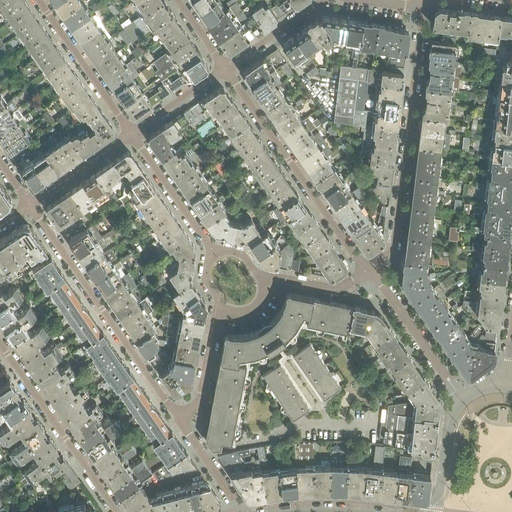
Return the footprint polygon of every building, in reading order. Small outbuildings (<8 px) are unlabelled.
[(28,7),(23,0),(0,0),(0,6),(1,8),(0,8),(0,11),(2,10),(10,20),(28,7)] [(81,1),(80,0),(52,0),(62,14),(81,1)] [(160,0),(135,0),(143,11),(160,0)] [(150,28),(153,26),(171,13),(162,0),(160,0),(143,11),(144,12),(141,15),(150,28)] [(224,11),(223,10),(216,0),(191,0),(207,22),(224,11)] [(98,26),(90,13),(81,1),(62,14),(80,39),(98,26)] [(213,31),(243,10),(236,1),(235,1),(228,6),(223,10),(224,11),(207,22),(213,31)] [(277,18),(271,8),(268,4),(264,6),(261,3),(252,9),(264,27),(277,18)] [(283,14),(278,7),(276,4),(271,8),(277,18),(283,14)] [(46,32),(28,7),(10,20),(27,45),(46,32)] [(467,32),(469,12),(440,9),(434,13),(433,27),(467,32)] [(219,39),(240,25),(249,19),(243,10),(213,31),(219,39)] [(497,32),(499,16),(483,14),(469,12),(467,32),(469,35),(494,38),(497,36),(497,32)] [(188,37),(180,25),(171,13),(153,26),(170,49),(188,37)] [(342,43),(346,19),(323,16),(322,16),(320,17),(306,27),(319,46),(323,43),(324,43),(327,47),(333,46),(332,41),(342,43)] [(511,17),(499,16),(497,32),(504,33),(504,32),(511,32),(511,17)] [(374,47),(377,24),(346,19),(342,43),(350,44),(349,49),(352,49),(351,56),(353,57),(351,66),(356,67),(357,57),(361,58),(362,50),(358,49),(359,45),(374,47)] [(143,33),(133,20),(123,27),(128,34),(132,40),(132,41),(143,33)] [(403,67),(408,33),(405,30),(399,29),(398,27),(377,24),(374,47),(396,50),(394,59),(388,58),(387,64),(386,70),(390,71),(391,65),(403,67)] [(229,51),(253,35),(251,31),(250,30),(248,30),(246,30),(245,30),(244,31),(240,25),(219,39),(227,50),(229,50),(229,51)] [(116,51),(107,38),(98,26),(80,39),(97,64),(116,51)] [(319,46),(306,27),(282,44),(295,63),(319,46)] [(123,28),(118,32),(126,43),(131,40),(123,28)] [(63,57),(54,45),(46,32),(27,45),(44,70),(63,57)] [(156,72),(194,45),(188,37),(170,49),(165,52),(149,63),(156,72)] [(453,54),(454,44),(448,43),(431,40),(429,57),(452,60),(455,61),(456,54),(453,54)] [(3,44),(0,46),(0,51),(5,59),(11,56),(3,44)] [(177,69),(199,53),(194,45),(156,72),(159,76),(160,78),(161,80),(167,76),(175,70),(177,69)] [(141,51),(137,46),(131,50),(135,56),(137,54),(141,52),(141,51)] [(275,70),(268,60),(274,56),(278,62),(284,58),(276,48),(244,71),(243,73),(243,74),(251,86),(269,73),(275,70)] [(154,58),(147,50),(143,53),(149,62),(154,58)] [(133,76),(124,63),(116,51),(97,64),(114,89),(133,76)] [(184,82),(206,67),(206,64),(207,64),(199,53),(177,69),(175,70),(179,76),(171,82),(167,76),(161,80),(163,83),(170,92),(184,82)] [(80,82),(72,69),(63,57),(44,70),(61,95),(80,82)] [(449,88),(452,60),(429,57),(428,63),(430,65),(428,80),(426,81),(425,85),(449,88)] [(394,143),(401,84),(403,72),(402,72),(390,71),(386,70),(380,70),(371,68),(356,67),(351,66),(349,66),(340,65),(339,71),(333,71),(332,78),(310,75),(309,80),(338,84),(333,121),(335,121),(344,122),(374,126),(372,135),(374,135),(373,141),(394,143)] [(511,80),(511,67),(504,66),(495,65),(494,78),(501,79),(511,80)] [(319,71),(316,67),(307,73),(308,74),(319,75),(319,71)] [(286,97),(277,85),(269,73),(251,86),(268,109),(286,97)] [(141,89),(142,88),(133,76),(114,89),(133,115),(136,116),(151,105),(170,92),(163,83),(157,87),(159,90),(147,98),(141,89)] [(511,112),(511,80),(501,79),(501,81),(495,82),(494,89),(493,91),(488,90),(488,89),(483,88),(482,93),(486,94),(498,95),(496,105),(498,106),(498,110),(511,112)] [(99,109),(89,94),(80,82),(61,95),(70,108),(67,109),(74,119),(78,116),(82,122),(89,117),(99,109)] [(446,108),(449,88),(425,85),(422,115),(444,117),(445,117),(446,108)] [(213,111),(231,99),(223,87),(222,88),(220,88),(220,87),(193,106),(188,109),(195,120),(191,123),(193,126),(197,123),(211,113),(213,111)] [(36,95),(32,88),(27,92),(31,98),(36,95)] [(301,120),(293,108),(286,97),(268,109),(284,132),(301,120)] [(248,123),(239,111),(231,99),(213,111),(221,123),(217,126),(221,131),(225,128),(230,136),(248,123)] [(0,118),(11,111),(6,102),(0,106),(0,118)] [(41,102),(36,105),(39,110),(44,107),(41,102)] [(297,111),(303,107),(301,103),(295,107),(297,111)] [(0,131),(17,119),(23,115),(17,107),(11,111),(0,118),(0,131)] [(113,129),(99,109),(89,117),(94,126),(92,128),(93,130),(89,132),(88,130),(87,131),(82,125),(80,126),(84,132),(78,136),(77,135),(75,134),(70,137),(81,154),(112,132),(113,129)] [(195,120),(188,109),(184,112),(190,122),(191,123),(195,120)] [(53,119),(47,110),(41,114),(48,123),(53,119)] [(511,143),(511,112),(498,110),(497,116),(495,116),(494,123),(483,122),(482,125),(489,126),(494,126),(493,136),(495,137),(494,142),(511,143)] [(63,115),(57,118),(64,128),(69,124),(63,115)] [(321,124),(324,122),(328,119),(325,115),(318,120),(321,124)] [(442,132),(444,117),(422,115),(418,144),(441,147),(442,137),(444,137),(445,136),(451,137),(452,134),(454,134),(455,130),(448,129),(448,133),(442,132)] [(0,141),(1,143),(23,128),(17,119),(0,131),(0,141)] [(181,132),(179,129),(173,120),(150,136),(149,139),(163,159),(173,151),(168,143),(169,141),(168,140),(170,138),(171,140),(181,132)] [(314,139),(310,132),(301,120),(284,132),(300,156),(318,143),(317,143),(321,140),(318,136),(314,139)] [(263,146),(255,134),(248,123),(230,136),(245,158),(263,146)] [(13,149),(30,137),(23,128),(1,143),(8,153),(13,149)] [(81,154),(70,137),(68,135),(44,152),(57,171),(81,154)] [(213,146),(207,138),(203,140),(205,142),(209,149),(213,146)] [(390,173),(394,143),(373,141),(372,147),(371,147),(370,152),(353,145),(348,148),(352,153),(356,150),(358,151),(369,156),(368,163),(370,163),(369,168),(368,168),(367,172),(372,173),(372,171),(378,172),(390,173)] [(209,149),(205,142),(200,146),(204,152),(209,149)] [(511,174),(511,143),(494,142),(493,147),(491,147),(489,166),(491,167),(491,172),(511,174)] [(334,168),(326,155),(318,143),(300,156),(316,180),(334,168)] [(439,160),(441,147),(418,144),(414,174),(437,177),(438,168),(441,168),(441,171),(448,172),(449,169),(452,169),(453,164),(452,163),(453,157),(442,156),(442,160),(439,160)] [(280,170),(272,158),(263,146),(245,158),(262,182),(280,170)] [(352,153),(348,148),(343,151),(347,157),(352,154),(352,153)] [(17,154),(13,149),(8,153),(12,158),(17,154)] [(173,174),(191,161),(192,161),(198,156),(194,150),(187,156),(184,152),(182,154),(180,151),(177,153),(175,150),(173,151),(163,159),(173,174)] [(57,171),(44,152),(27,164),(20,170),(32,188),(57,171)] [(143,172),(129,153),(126,152),(95,173),(106,189),(110,185),(111,181),(110,179),(117,175),(116,173),(122,169),(123,171),(124,171),(131,180),(143,172)] [(231,164),(226,156),(220,160),(225,168),(231,164)] [(200,173),(192,161),(191,161),(173,174),(190,198),(208,185),(214,181),(211,176),(205,181),(200,173)] [(226,173),(218,161),(213,164),(221,176),(226,173)] [(355,171),(361,167),(358,162),(351,166),(355,171)] [(354,186),(349,179),(356,174),(355,171),(343,179),(334,168),(316,180),(333,204),(351,191),(350,189),(354,186)] [(296,193),(288,181),(280,170),(262,182),(278,206),(296,193)] [(153,187),(143,172),(131,180),(126,183),(132,191),(137,198),(153,187)] [(387,200),(390,173),(378,172),(376,181),(373,183),(383,199),(387,200)] [(511,205),(511,204),(511,174),(491,172),(490,178),(488,177),(486,197),(487,197),(487,202),(511,205)] [(83,182),(70,191),(82,208),(91,202),(107,191),(106,189),(95,173),(83,182)] [(435,192),(437,177),(414,174),(411,204),(433,207),(434,197),(439,197),(439,196),(443,196),(444,193),(452,194),(453,189),(445,188),(444,191),(439,190),(438,193),(435,192)] [(242,181),(236,186),(242,194),(248,190),(242,181)] [(10,198),(0,183),(0,210),(9,204),(10,198)] [(225,210),(216,198),(208,185),(190,198),(207,222),(225,210)] [(243,197),(242,196),(235,185),(225,192),(227,196),(234,192),(237,197),(236,198),(238,201),(243,197)] [(170,212),(153,187),(137,198),(135,200),(153,224),(170,212)] [(82,208),(70,191),(46,208),(58,225),(82,208)] [(368,216),(351,191),(333,204),(350,229),(368,216)] [(313,217),(305,205),(296,193),(278,206),(295,230),(313,217)] [(260,200),(258,202),(250,207),(251,208),(254,213),(258,218),(268,212),(260,200)] [(508,236),(511,205),(487,202),(486,208),(484,208),(481,227),(484,227),(483,233),(486,234),(508,236)] [(429,237),(433,207),(411,204),(407,234),(429,237)] [(260,234),(250,219),(242,224),(228,221),(223,214),(226,212),(225,210),(207,222),(214,233),(225,235),(225,236),(226,238),(237,240),(239,239),(240,239),(240,238),(251,241),(260,234)] [(187,236),(179,224),(170,212),(153,224),(166,244),(161,247),(164,252),(172,247),(187,236)] [(381,234),(377,228),(368,216),(350,229),(366,251),(369,252),(382,242),(383,232),(381,234)] [(330,242),(322,230),(313,217),(295,230),(312,255),(330,242)] [(272,226),(269,222),(263,225),(266,230),(267,229),(268,228),(272,226)] [(46,250),(28,225),(23,224),(16,229),(26,243),(35,256),(38,254),(39,255),(46,250)] [(111,235),(120,229),(117,224),(108,231),(110,234),(111,235)] [(106,245),(100,236),(94,240),(86,228),(83,229),(79,232),(68,240),(85,265),(103,253),(100,249),(106,245)] [(35,256),(26,243),(16,229),(5,236),(13,248),(12,249),(20,260),(20,261),(26,257),(29,260),(35,256)] [(68,240),(79,232),(76,229),(72,232),(72,231),(65,236),(68,240)] [(280,251),(274,242),(265,231),(260,234),(251,241),(251,242),(250,243),(263,263),(277,266),(280,251)] [(292,259),(294,248),(283,233),(274,242),(280,251),(277,266),(290,269),(292,259)] [(427,253),(429,237),(407,234),(404,259),(426,262),(431,263),(448,265),(453,266),(455,252),(433,250),(433,253),(437,253),(436,255),(448,256),(447,260),(431,258),(432,253),(427,253)] [(507,248),(508,236),(486,234),(485,240),(483,240),(482,248),(481,257),(484,257),(483,263),(505,265),(506,253),(505,252),(505,249),(507,248)] [(20,260),(12,249),(13,248),(5,236),(0,239),(0,273),(5,270),(8,274),(15,269),(13,265),(20,260)] [(193,257),(195,247),(187,236),(172,247),(176,253),(178,256),(176,268),(168,273),(179,288),(189,282),(191,272),(191,271),(193,270),(195,259),(193,258),(193,257)] [(346,265),(339,255),(330,242),(312,255),(321,267),(327,276),(332,277),(345,268),(346,265)] [(122,265),(118,260),(126,255),(124,252),(121,254),(109,262),(107,258),(113,254),(110,248),(103,253),(85,265),(102,289),(125,274),(120,266),(122,265)] [(150,261),(146,255),(142,258),(146,264),(150,261)] [(60,270),(57,266),(54,263),(55,263),(50,256),(34,268),(36,271),(35,272),(44,286),(46,285),(47,287),(63,277),(64,276),(60,270)] [(298,270),(299,260),(292,259),(290,269),(298,270)] [(430,284),(427,280),(426,272),(426,268),(426,262),(404,259),(402,278),(404,280),(404,282),(403,284),(414,300),(431,288),(428,285),(430,284)] [(503,277),(505,265),(483,263),(482,268),(480,268),(478,287),(480,287),(479,293),(501,295),(502,282),(501,281),(502,278),(503,277)] [(132,294),(154,278),(152,274),(151,275),(150,274),(148,270),(138,277),(141,280),(133,286),(125,274),(102,289),(119,314),(137,302),(132,294)] [(166,281),(159,270),(153,275),(158,282),(160,285),(166,281)] [(54,297),(69,286),(63,277),(47,287),(46,288),(51,295),(52,294),(54,297)] [(206,304),(198,293),(191,282),(189,282),(179,288),(172,293),(183,309),(182,313),(203,317),(206,304)] [(67,300),(76,295),(69,286),(54,297),(56,300),(54,301),(58,306),(66,300),(67,300)] [(156,296),(165,289),(161,286),(157,288),(152,291),(156,296)] [(0,307),(20,293),(16,288),(5,296),(1,290),(1,291),(0,289),(0,307)] [(446,307),(441,300),(435,292),(434,293),(431,288),(414,300),(431,325),(448,314),(444,308),(446,307)] [(0,320),(15,310),(12,306),(23,298),(20,293),(0,307),(0,320)] [(246,381),(248,380),(249,379),(249,377),(249,376),(247,374),(246,374),(248,364),(249,357),(254,356),(269,351),(276,346),(282,356),(284,358),(286,356),(285,354),(278,344),(286,339),(297,327),(299,324),(316,327),(316,329),(316,330),(318,331),(320,332),(321,331),(322,330),(323,329),(341,332),(341,334),(342,336),(344,337),(345,337),(346,331),(347,331),(348,328),(353,306),(331,301),(329,303),(320,301),(319,299),(289,293),(287,294),(286,294),(286,295),(284,301),(282,307),(278,313),(275,317),(270,322),(269,324),(269,325),(269,327),(266,329),(263,331),(262,330),(260,329),(259,330),(255,331),(249,333),(242,335),(240,335),(233,335),(227,334),(227,335),(225,336),(219,367),(220,368),(218,377),(217,378),(214,392),(215,394),(214,403),(212,404),(209,418),(210,420),(209,429),(207,430),(205,438),(212,447),(219,446),(220,441),(231,443),(230,445),(232,445),(233,444),(233,443),(235,433),(237,433),(238,432),(239,431),(239,429),(239,428),(238,426),(236,426),(240,407),(242,407),(243,406),(244,405),(244,403),(244,402),(243,400),(241,400),(245,381),(246,381)] [(499,307),(501,295),(479,293),(478,299),(476,298),(476,301),(463,300),(462,305),(467,306),(467,310),(474,311),(474,312),(476,313),(479,316),(481,316),(480,318),(485,325),(495,326),(495,327),(497,327),(497,326),(499,312),(498,310),(498,308),(499,307)] [(66,315),(82,304),(80,300),(76,295),(67,300),(66,300),(58,306),(62,312),(64,311),(66,315)] [(137,302),(119,314),(128,326),(137,339),(152,328),(154,327),(145,314),(137,302)] [(167,309),(166,304),(161,303),(155,307),(160,314),(167,309)] [(80,319),(89,314),(85,308),(82,304),(66,315),(69,318),(68,319),(71,324),(79,319),(80,319)] [(391,330),(380,314),(378,314),(375,312),(374,310),(353,306),(348,328),(366,332),(373,342),(391,330)] [(0,323),(5,331),(33,312),(30,307),(18,315),(15,310),(0,320),(0,323)] [(44,315),(53,309),(51,307),(45,311),(43,308),(40,310),(44,315)] [(170,316),(167,309),(160,314),(162,317),(162,318),(167,319),(167,316),(170,316)] [(28,330),(25,325),(37,317),(33,312),(5,331),(12,341),(28,330)] [(198,347),(203,317),(182,313),(176,342),(198,347)] [(80,333),(95,323),(89,314),(80,319),(79,319),(71,324),(75,331),(77,330),(80,334),(80,333)] [(464,332),(458,325),(453,317),(451,318),(448,314),(431,325),(449,350),(465,339),(462,333),(464,332)] [(87,342),(101,332),(95,323),(80,333),(82,336),(80,337),(85,343),(87,342)] [(476,337),(480,330),(475,326),(471,332),(476,337)] [(19,351),(47,331),(44,327),(32,335),(28,330),(12,341),(19,351)] [(152,328),(137,339),(148,355),(154,350),(152,346),(156,343),(157,339),(154,334),(156,333),(152,328)] [(493,358),(494,351),(494,349),(496,329),(485,328),(483,340),(486,340),(485,342),(484,349),(470,346),(465,339),(449,350),(459,364),(464,373),(465,374),(471,375),(493,358)] [(408,355),(400,342),(391,330),(373,342),(377,348),(376,349),(385,363),(386,362),(390,368),(408,355)] [(41,349),(38,344),(50,336),(47,331),(19,351),(25,360),(41,349)] [(110,343),(106,337),(102,331),(101,332),(87,342),(89,346),(88,347),(93,354),(110,343)] [(32,369),(59,350),(64,347),(60,341),(56,344),(56,345),(45,353),(41,349),(25,360),(32,369)] [(192,376),(198,347),(176,342),(173,360),(168,364),(169,366),(173,371),(176,369),(178,373),(192,376)] [(340,386),(325,364),(309,342),(296,351),(294,349),(290,351),(285,354),(286,356),(288,355),(289,355),(290,356),(321,399),(322,400),(323,400),(324,400),(323,398),(340,386)] [(125,365),(110,343),(93,354),(92,355),(107,377),(109,376),(125,365)] [(55,368),(51,363),(63,355),(59,350),(32,369),(38,379),(55,368)] [(154,350),(148,355),(151,360),(160,372),(169,366),(168,364),(158,354),(154,350)] [(426,381),(417,368),(408,355),(390,368),(394,374),(393,375),(402,387),(404,386),(408,393),(426,381)] [(311,406),(296,384),(282,361),(282,360),(283,359),(284,358),(282,356),(278,359),(274,362),(276,365),(262,374),(291,419),(309,407),(310,409),(311,408),(311,407),(310,406),(311,406)] [(44,387),(71,368),(76,364),(71,357),(57,366),(55,368),(38,379),(44,387)] [(133,376),(129,370),(128,370),(125,365),(109,376),(114,383),(103,392),(105,395),(116,387),(132,376),(133,376)] [(191,382),(192,376),(178,373),(176,369),(173,371),(169,366),(160,372),(173,392),(176,392),(191,382)] [(69,384),(65,378),(68,376),(74,372),(71,368),(44,387),(50,396),(69,384)] [(378,376),(375,372),(369,376),(372,380),(378,376)] [(123,395),(138,385),(132,376),(116,387),(120,393),(121,392),(123,395)] [(0,395),(14,386),(9,379),(0,384),(0,395)] [(436,395),(426,381),(408,393),(414,401),(415,402),(414,409),(412,408),(411,415),(434,418),(435,411),(437,412),(439,401),(437,400),(436,397),(436,395)] [(58,407),(84,388),(81,383),(76,387),(73,389),(69,384),(50,396),(58,407)] [(136,400),(145,394),(138,385),(123,395),(122,396),(124,399),(123,400),(128,407),(137,401),(136,400)] [(0,423),(9,418),(27,405),(23,399),(20,401),(18,397),(15,394),(18,392),(14,386),(0,395),(0,423)] [(83,403),(79,398),(82,395),(82,396),(87,392),(84,388),(58,407),(64,416),(83,403)] [(135,414),(151,403),(149,399),(149,400),(145,394),(136,400),(137,401),(128,407),(131,412),(133,411),(135,414)] [(71,426),(98,408),(95,403),(89,407),(90,407),(87,409),(83,403),(64,416),(71,426)] [(149,419),(158,413),(154,407),(151,403),(135,414),(137,417),(136,418),(142,426),(150,420),(149,419)] [(3,444),(19,433),(22,437),(40,424),(36,418),(33,420),(28,413),(31,411),(27,405),(9,418),(13,424),(0,432),(0,442),(1,442),(3,444)] [(96,423),(92,418),(95,416),(96,416),(102,413),(98,408),(71,426),(78,436),(96,423)] [(149,432),(164,422),(158,413),(149,419),(150,420),(142,426),(144,429),(145,429),(148,433),(149,432)] [(433,450),(437,418),(434,418),(411,415),(386,413),(383,445),(393,446),(416,449),(420,450),(422,452),(429,453),(430,450),(433,450)] [(104,433),(102,430),(105,427),(107,431),(118,423),(114,418),(103,425),(100,421),(96,423),(78,436),(85,446),(104,433)] [(155,441),(170,431),(164,422),(149,432),(151,435),(149,436),(154,442),(155,441)] [(114,440),(111,436),(121,429),(118,423),(107,431),(109,434),(106,436),(104,433),(85,446),(92,456),(114,440)] [(53,443),(49,437),(46,439),(41,432),(44,430),(40,424),(22,437),(26,442),(10,454),(13,458),(16,463),(32,452),(35,456),(53,443)] [(180,444),(178,441),(175,437),(171,431),(170,431),(155,441),(158,444),(156,446),(165,460),(167,458),(169,461),(185,451),(181,444),(180,444)] [(118,453),(115,449),(118,447),(121,450),(131,443),(128,438),(117,445),(114,440),(92,456),(99,466),(118,453)] [(305,442),(294,443),(295,466),(297,491),(311,491),(313,491),(330,490),(330,465),(321,465),(313,465),(313,442),(312,442),(308,442),(305,442)] [(56,469),(66,461),(62,456),(59,458),(54,451),(57,449),(53,443),(35,456),(38,460),(17,475),(17,476),(20,480),(21,481),(26,477),(29,481),(45,470),(48,475),(56,469)] [(128,461),(125,456),(135,449),(131,443),(121,450),(123,454),(120,456),(118,453),(99,466),(106,476),(128,461)] [(263,447),(256,448),(258,458),(259,465),(266,464),(263,447)] [(430,468),(432,455),(429,455),(429,453),(422,452),(420,450),(416,449),(415,463),(417,464),(418,459),(423,460),(423,467),(430,468)] [(192,461),(186,452),(185,451),(169,461),(168,463),(171,467),(192,461)] [(237,451),(217,456),(230,473),(250,469),(244,461),(241,457),(237,451)] [(330,465),(330,490),(345,491),(362,492),(364,467),(346,466),(343,466),(343,458),(330,457),(330,465)] [(131,473),(129,470),(133,467),(135,470),(145,463),(142,458),(131,465),(128,461),(106,476),(113,486),(131,473)] [(252,481),(237,484),(245,495),(247,498),(250,499),(266,496),(260,470),(259,465),(258,458),(248,460),(244,461),(250,469),(252,481)] [(59,474),(70,466),(66,461),(56,469),(59,474)] [(138,483),(153,473),(145,463),(135,470),(137,474),(134,476),(131,473),(113,486),(119,496),(120,495),(138,483)] [(62,479),(73,471),(70,466),(59,474),(62,479)] [(268,469),(260,470),(266,496),(272,495),(282,493),(297,491),(295,466),(278,468),(268,469)] [(364,467),(362,492),(378,494),(394,496),(397,471),(381,469),(364,467)] [(250,469),(230,473),(237,484),(252,481),(250,469)] [(66,483),(76,476),(73,471),(62,479),(66,483)] [(394,496),(402,497),(410,498),(424,500),(427,498),(430,476),(414,473),(397,471),(394,496)] [(69,488),(80,481),(76,476),(66,483),(69,488)] [(205,480),(185,485),(192,511),(197,511),(214,508),(218,507),(220,501),(205,480)] [(138,483),(120,495),(124,502),(129,509),(145,498),(148,498),(147,496),(138,483)] [(192,511),(185,485),(161,492),(166,511),(192,511)] [(166,511),(161,492),(155,493),(156,496),(148,498),(145,498),(129,509),(130,511),(166,511)]
